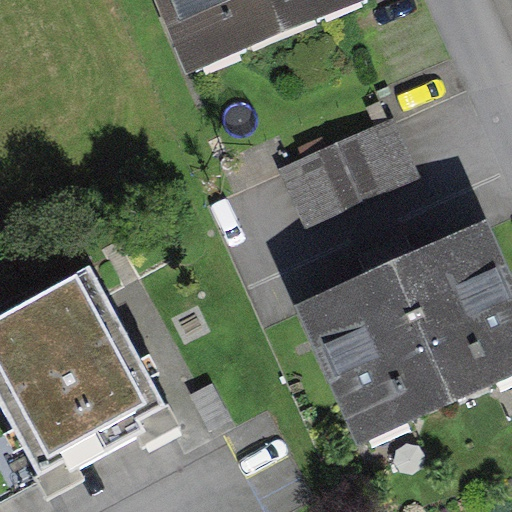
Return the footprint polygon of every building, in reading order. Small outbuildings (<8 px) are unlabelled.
[(368,0),(162,0),(191,73),(369,3),(368,0)] [(280,184),(304,246),(417,203),(393,140),(280,184)] [(511,363),(511,268),(491,220),(401,260),(458,388),(511,363)] [(458,388),(401,260),(311,300),(368,428),(458,388)] [(0,312),(0,369),(54,469),(166,408),(89,265),(0,312)]
